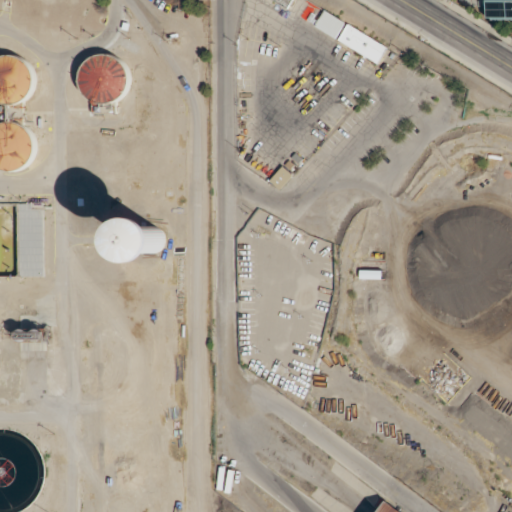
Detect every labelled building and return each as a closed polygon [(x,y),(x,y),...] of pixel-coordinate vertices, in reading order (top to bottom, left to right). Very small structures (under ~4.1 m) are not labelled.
[(511,0),(486,0),(487,19),(511,19),(511,0)] [(315,26),(336,38),(345,22),(324,10),(315,26)] [(388,44),(346,25),(338,42),(380,61),(388,44)] [(82,88),(87,88),(87,100),(125,102),(127,57),(84,55),(82,88)] [(0,101),(32,102),(32,58),(0,57),(0,101)] [(0,167),(33,166),(32,123),(0,124),(0,167)] [(270,180),(280,189),(293,175),(283,166),(270,180)] [(172,219),(130,219),(130,259),(171,259),(172,219)] [(60,351),(48,352),(48,375),(60,375),(60,351)] [(380,511),(404,511),(389,500),(380,511)]
